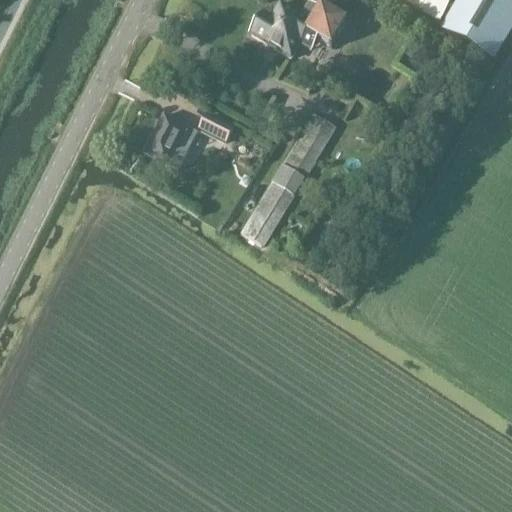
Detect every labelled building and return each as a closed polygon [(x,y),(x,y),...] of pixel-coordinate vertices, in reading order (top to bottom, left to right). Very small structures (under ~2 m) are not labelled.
[(395,0),(439,25),(452,0),(395,0)] [(511,0),(458,0),(439,33),(466,49),(493,64),(511,32),(511,0)] [(290,62),(305,36),(330,51),(346,24),(320,9),(311,25),(279,5),(270,20),(262,15),(249,37),(290,62)] [(177,174),(197,136),(187,131),(187,130),(163,118),(141,158),(166,170),(167,169),(177,174)] [(205,118),(202,125),(197,134),(224,147),(232,131),(205,118)] [(304,182),(335,132),(335,131),(312,118),(281,168),(270,185),(271,185),(239,237),(263,251),(304,182)]
